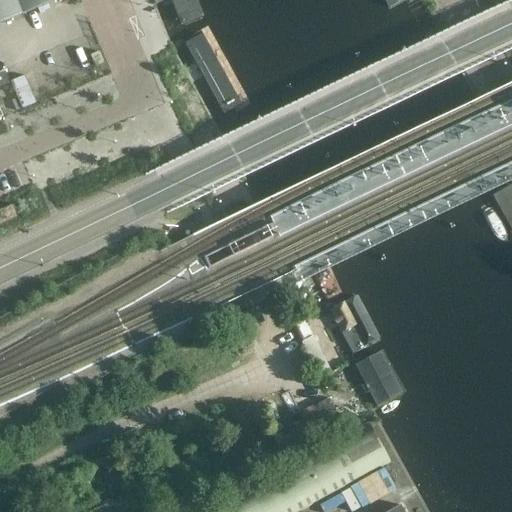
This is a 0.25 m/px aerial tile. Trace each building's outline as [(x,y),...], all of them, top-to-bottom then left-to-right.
[(0,0),(0,120),(2,120),(3,122),(4,121),(2,116),(0,111),(0,88),(9,86),(5,74),(7,73),(7,72),(0,74),(0,24),(59,0),(0,0)] [(191,0),(170,0),(188,43),(207,36),(191,0)] [(407,0),(383,0),(390,10),(408,0),(407,0)] [(202,44),(181,55),(213,113),(233,101),(202,44)] [(13,80),(23,106),(43,99),(32,72),(13,80)] [(511,187),(511,186),(490,196),(511,237),(511,187)] [(11,207),(0,211),(0,224),(16,218),(11,207)] [(323,304),(342,296),(329,271),(310,280),(323,304)] [(352,296),(325,310),(349,354),(376,340),(352,296)] [(247,311),(236,316),(246,337),(257,332),(247,311)] [(330,372),(312,336),(300,343),(318,378),(330,372)] [(377,352),(352,365),(374,406),(399,392),(377,352)] [(328,400),(300,415),(309,432),(337,416),(328,400)] [(302,511),(391,463),(369,424),(210,511),(302,511)] [(296,428),(273,439),(279,453),(302,442),(296,428)] [(156,431),(144,436),(156,464),(169,459),(156,431)] [(95,448),(82,455),(90,470),(103,464),(95,448)] [(397,468),(377,478),(385,493),(405,484),(397,468)] [(124,505),(121,498),(107,505),(110,511),(133,511),(141,508),(138,499),(124,505)]
